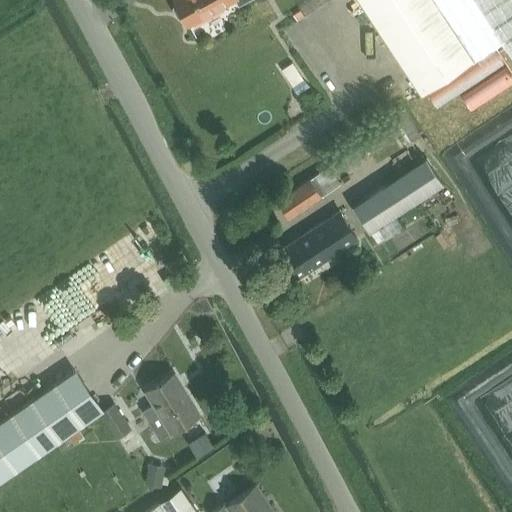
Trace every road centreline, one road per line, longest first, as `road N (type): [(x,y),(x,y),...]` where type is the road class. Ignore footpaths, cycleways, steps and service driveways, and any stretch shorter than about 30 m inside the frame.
road 1 (residential): [(352,511),(81,0)]
road 2 (unknown): [(224,270),(129,346),(46,350),(0,372)]
road 3 (unknown): [(191,207),(334,111)]
